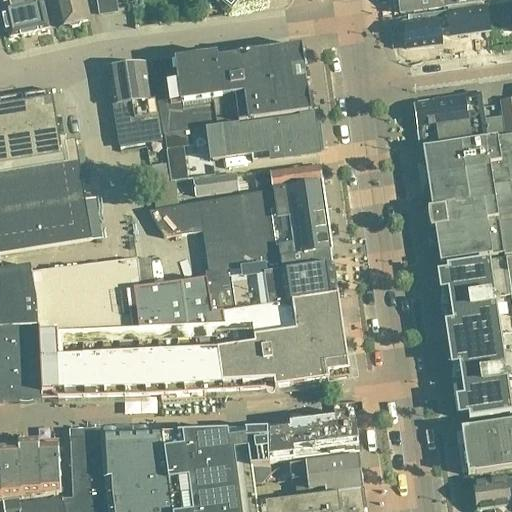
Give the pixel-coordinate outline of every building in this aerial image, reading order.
[(2,0),(5,11),(3,12),(9,41),(20,39),(21,42),(37,39),(37,35),(47,33),(41,4),(38,4),(37,0),(2,0)] [(89,24),(83,0),(50,0),(57,31),(68,29),(72,31),(78,29),(79,26),(89,24)] [(116,15),(113,0),(95,0),(98,17),(116,15)] [(397,0),(400,17),(480,6),(478,0),(397,0)] [(486,10),(474,12),(435,18),(436,23),(405,28),(406,39),(404,43),(405,48),(408,50),(409,53),(440,48),(437,30),(447,29),(448,37),(489,31),(486,10)] [(58,45),(54,34),(26,45),(31,56),(58,45)] [(247,126),(309,117),(300,49),(216,61),(215,57),(142,68),(105,73),(117,149),(160,143),(159,137),(247,124),(247,126)] [(0,257),(90,243),(89,237),(74,144),(74,143),(64,145),(61,120),(55,121),(50,94),(0,102),(0,401),(20,400),(39,400),(39,397),(30,278),(29,270),(0,274),(0,257)] [(479,97),(456,100),(431,104),(432,105),(412,108),(419,151),(486,140),(479,97)] [(511,103),(497,106),(502,139),(511,137),(511,103)] [(316,156),(310,120),(252,129),(252,127),(206,134),(211,164),(268,155),(269,163),(316,156)] [(502,259),(511,257),(511,137),(502,139),(420,151),(438,266),(502,256),(502,259)] [(271,193),(321,187),(320,186),(319,186),(317,170),(260,178),(253,178),(254,190),(265,189),(265,185),(270,185),(271,193)] [(237,194),(235,177),(212,180),(192,183),(194,200),(237,194)] [(167,184),(150,186),(152,201),(169,198),(167,184)] [(321,187),(271,193),(271,194),(238,200),(236,202),(218,205),(172,212),(154,215),(147,216),(163,241),(202,235),(208,275),(205,276),(206,283),(330,262),(329,255),(330,254),(321,187)] [(152,201),(154,215),(172,212),(169,198),(152,201)] [(446,276),(437,278),(458,418),(466,417),(467,423),(511,416),(511,259),(445,269),(446,276)] [(337,298),(336,298),(302,303),(211,316),(205,283),(153,290),(149,262),(136,264),(136,263),(30,278),(39,397),(55,397),(56,404),(144,399),(144,395),(194,394),(194,397),(259,394),(349,381),(337,298)] [(211,316),(302,303),(336,298),(330,262),(206,283),(205,283),(211,316)] [(266,429),(266,435),(267,466),(356,456),(351,419),(266,429)] [(511,471),(511,425),(460,433),(467,478),(511,471)] [(99,441),(101,481),(105,511),(254,511),(251,486),(259,485),(267,477),(265,435),(234,437),(233,433),(209,434),(209,435),(193,438),(191,438),(191,434),(188,431),(163,432),(160,434),(160,438),(159,438),(159,439),(99,441)] [(102,511),(101,481),(99,441),(67,443),(70,504),(70,511),(102,511)] [(0,504),(55,497),(53,449),(0,451),(0,504)] [(358,476),(356,460),(322,464),(324,480),(358,476)] [(324,480),(322,464),(287,468),(289,485),(305,483),(324,480)] [(322,496),(358,492),(360,491),(358,476),(324,480),(305,483),(306,493),(321,491),(322,496)] [(477,511),(476,511),(507,511),(509,510),(508,498),(511,497),(511,483),(506,484),(505,483),(473,488),(475,498),(471,501),(470,501),(472,510),(477,511)] [(360,511),(358,494),(255,507),(255,511),(360,511)] [(70,511),(70,504),(59,504),(58,501),(17,507),(17,504),(0,507),(1,509),(0,509),(0,511),(70,511)]
